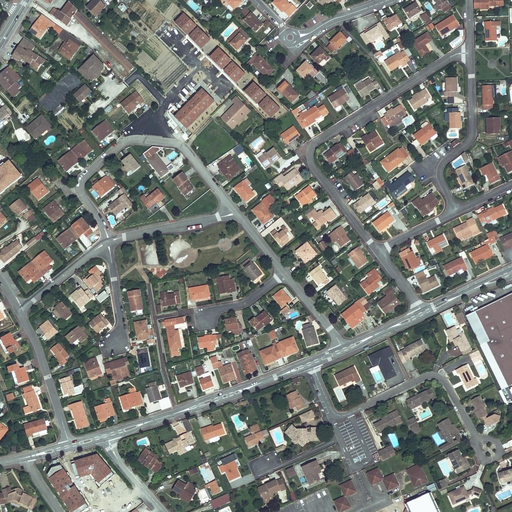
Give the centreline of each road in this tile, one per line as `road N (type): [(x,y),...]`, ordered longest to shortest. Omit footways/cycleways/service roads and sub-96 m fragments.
road 1 (residential): [(469,50),(314,143),(311,163),(378,251)]
road 2 (residential): [(235,211),(180,144),(124,140),(79,185),(108,240)]
road 3 (residential): [(311,362),(106,435)]
road 4 (residential): [(469,50),(473,140),(440,170),(454,211)]
road 5 (residential): [(337,415),(433,375),(446,382),(473,432)]
road 6 (residential): [(257,0),(290,37),(384,0)]
road 7 (residential): [(70,445),(20,311)]
road 8 (residential): [(108,240),(235,211)]
